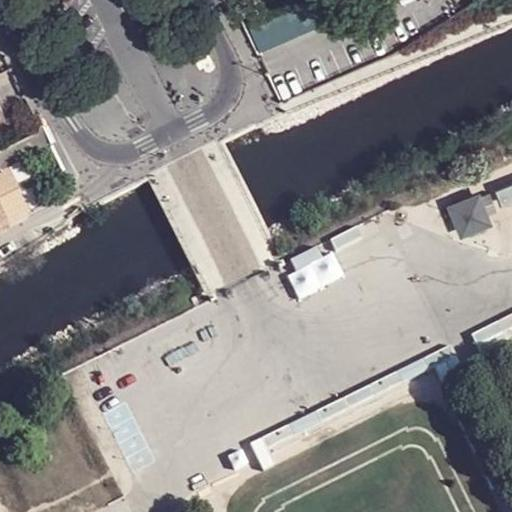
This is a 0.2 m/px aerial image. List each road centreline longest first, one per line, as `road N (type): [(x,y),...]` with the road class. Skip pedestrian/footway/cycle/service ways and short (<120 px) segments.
road 1 (unclassified): [(171,136),(117,163),(87,156),(59,119),(0,0)]
road 2 (unclassified): [(171,136),(220,112),(228,96),(231,73),(199,0)]
road 3 (unclassified): [(103,0),(171,136)]
road 4 (unknown): [(0,244),(104,186),(99,159)]
